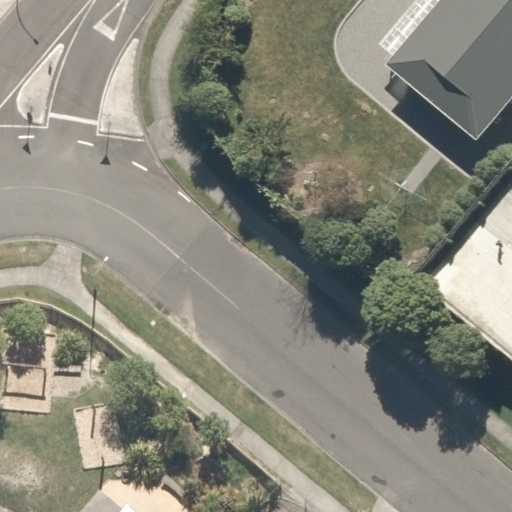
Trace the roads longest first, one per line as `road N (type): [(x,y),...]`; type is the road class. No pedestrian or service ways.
road 1 (residential): [(484,511),(149,229),(86,198),(29,185)]
road 2 (residential): [(93,0),(29,108),(29,185)]
